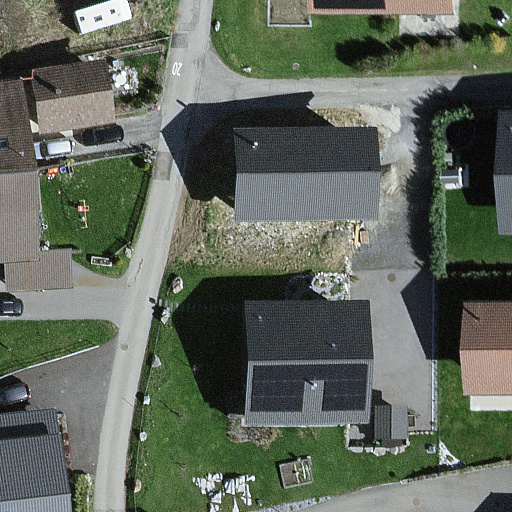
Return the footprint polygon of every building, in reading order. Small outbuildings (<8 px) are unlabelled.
[(97,66),(30,75),(38,132),(105,123),(97,66)] [(26,260),(13,88),(0,89),(0,260),(4,260),(7,291),(63,287),(61,257),(26,260)] [(361,135),(230,136),(231,219),(362,218),(361,135)] [(511,303),(473,304),(473,388),(511,387),(511,303)] [(354,308),(242,308),(243,423),(354,422),(354,308)] [(58,511),(48,414),(0,419),(0,511),(58,511)]
